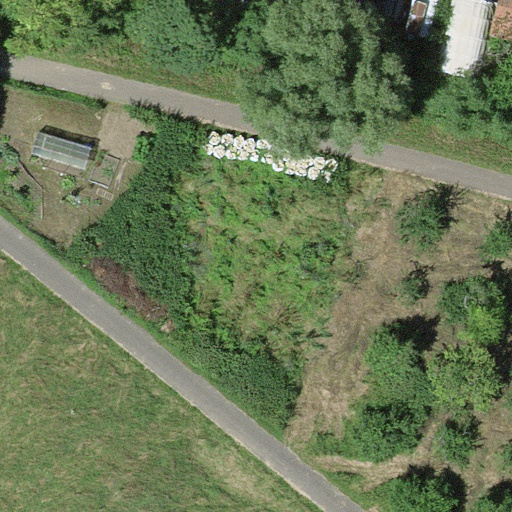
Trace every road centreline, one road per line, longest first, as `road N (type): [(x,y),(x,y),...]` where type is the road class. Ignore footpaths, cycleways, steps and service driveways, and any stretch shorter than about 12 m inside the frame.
road 1 (track): [(0,61),(511,184)]
road 2 (track): [(348,511),(0,232)]
